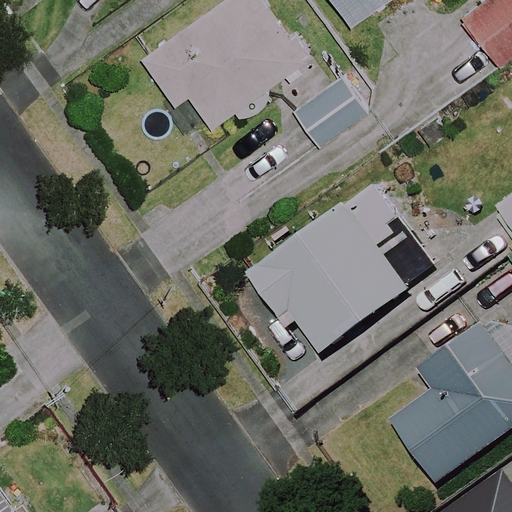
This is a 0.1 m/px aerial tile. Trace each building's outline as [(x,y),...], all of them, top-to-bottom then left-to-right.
[(192,92),(218,129),(242,112),(247,119),(275,99),(270,92),(309,64),(262,0),(228,0),(147,58),(178,102),(192,92)] [(387,0),(337,0),(354,24),(387,0)] [(511,57),(511,0),(486,0),(461,19),(498,68),(511,57)] [(368,111),(343,75),(317,93),(295,109),(320,145),(368,111)] [(406,236),(374,191),(256,275),(317,360),(414,291),(385,251),(406,236)] [(511,433),(511,363),(486,327),(423,372),(439,394),(398,423),(442,484),(511,433)] [(17,511),(0,488),(0,511),(17,511)]
